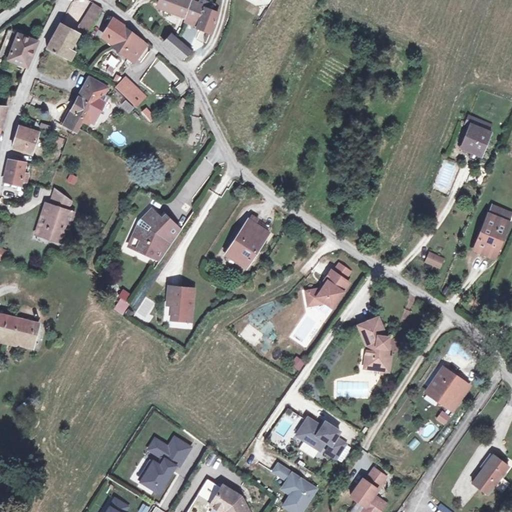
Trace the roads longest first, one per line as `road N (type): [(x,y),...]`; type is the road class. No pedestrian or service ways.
road 1 (residential): [(98,0),(178,64),(240,165),(475,325),(511,369)]
road 2 (unclassified): [(0,169),(39,51),(67,0)]
